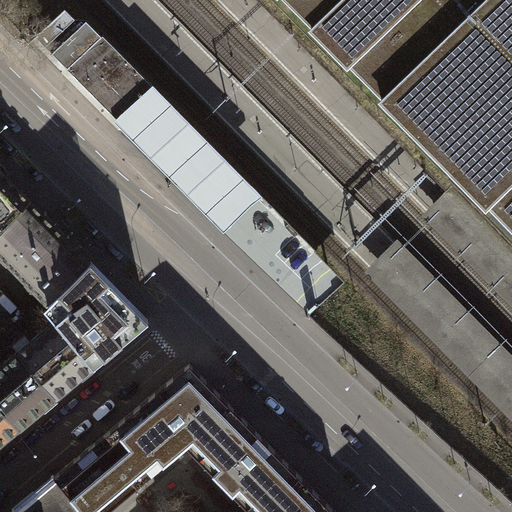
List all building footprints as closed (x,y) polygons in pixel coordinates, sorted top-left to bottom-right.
[(511,0),(285,0),(313,28),(312,29),(347,65),(349,63),(384,99),(382,100),(511,230),(511,0)] [(75,18),(65,8),(35,37),(46,47),(75,18)] [(52,53),(115,117),(120,122),(156,87),(103,34),(102,35),(86,20),(52,53)] [(156,86),(156,87),(120,122),(115,117),(112,119),(226,234),(264,195),(156,86)] [(0,228),(30,199),(0,168),(0,228)] [(421,214),(511,305),(511,247),(452,186),(447,191),(446,190),(421,214)] [(30,199),(0,228),(0,252),(48,302),(90,261),(30,199)] [(511,419),(511,353),(397,237),(364,269),(511,419)] [(61,315),(57,319),(62,326),(93,365),(149,319),(91,260),(90,261),(48,302),(61,315)] [(19,351),(56,396),(93,365),(62,326),(57,319),(19,351)] [(56,396),(19,351),(0,366),(0,405),(18,427),(56,396)] [(244,417),(190,362),(108,431),(124,450),(129,445),(152,472),(186,443),(196,455),(222,430),(227,435),(244,417)] [(0,442),(18,427),(0,405),(0,442)] [(196,455),(249,508),(274,483),(269,478),(287,460),(244,417),(227,435),(222,430),(196,455)] [(104,511),(152,472),(129,445),(124,450),(108,431),(63,468),(55,475),(79,504),(79,503),(86,511),(104,511)] [(337,511),(287,460),(269,478),(274,483),(249,508),(252,511),(337,511)] [(86,511),(79,503),(79,504),(55,475),(46,482),(9,511),(86,511)]
